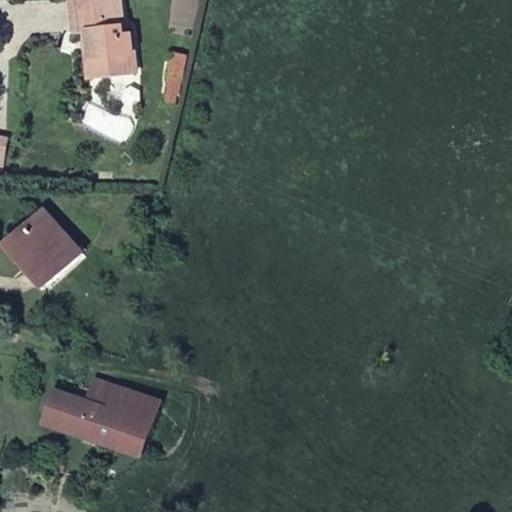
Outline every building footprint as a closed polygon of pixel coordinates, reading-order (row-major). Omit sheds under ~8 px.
[(119,82),(111,41),(103,43),(95,0),(52,9),(58,45),(70,42),(75,71),(86,68),(89,87),(119,82)] [(86,68),(75,71),(71,72),(74,90),(89,87),(86,68)] [(14,258),(57,306),(92,275),(49,226),(14,258)] [(163,399),(132,386),(124,406),(130,406),(119,436),(141,444),(163,399)] [(130,406),(124,406),(107,403),(108,393),(94,391),(89,400),(70,397),(66,429),(119,436),(130,406)]
